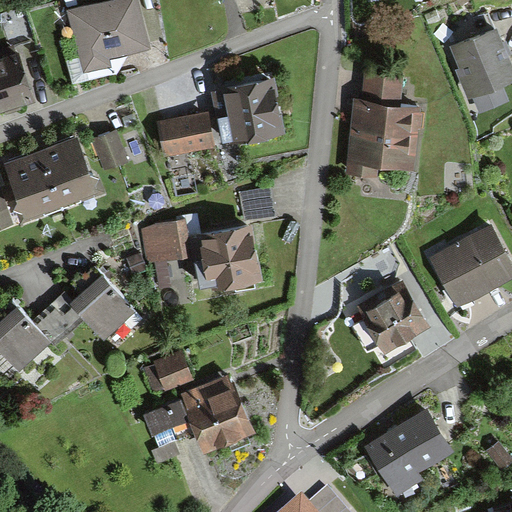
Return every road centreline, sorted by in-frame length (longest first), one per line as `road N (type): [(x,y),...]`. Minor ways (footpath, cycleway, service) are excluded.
road 1 (residential): [(291,455),(283,431),(331,28),(322,15),(0,134)]
road 2 (residential): [(511,313),(291,455)]
